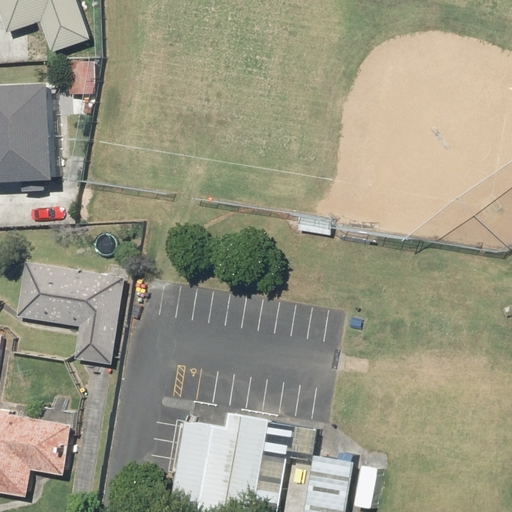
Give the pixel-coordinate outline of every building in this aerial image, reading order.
[(0,0),(14,36),(49,34),(59,55),(98,43),(83,0),(0,0)] [(83,98),(82,116),(97,116),(98,65),(75,64),(75,98),(83,98)] [(0,188),(64,184),(58,88),(0,91),(0,188)] [(339,219),(310,214),(306,236),(335,241),(339,219)] [(23,319),(85,328),(79,363),(117,369),(130,280),(93,275),(31,265),(23,319)] [(0,386),(8,336),(0,335),(0,386)] [(233,424),(186,416),(170,506),(207,511),(282,511),(298,416),(236,405),(233,424)] [(79,429),(47,424),(47,422),(0,414),(0,494),(33,500),(37,472),(71,478),(79,429)] [(346,511),(354,468),(312,461),(303,511),(346,511)]
